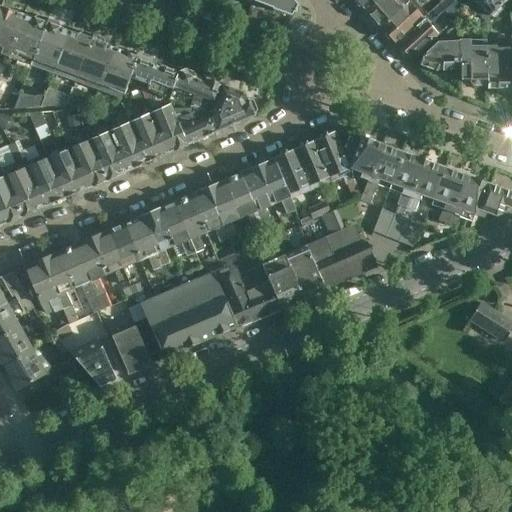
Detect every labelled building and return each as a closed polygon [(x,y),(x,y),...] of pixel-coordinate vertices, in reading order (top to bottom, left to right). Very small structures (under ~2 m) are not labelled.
[(289,0),(254,0),(254,2),(291,16),(293,16),(295,15),(296,12),(296,9),(295,6),(293,4),(289,0)] [(353,0),(366,13),(379,0),(353,0)] [(379,0),(366,13),(381,29),(411,0),(379,0)] [(381,29),(395,45),(426,16),(411,0),(381,29)] [(444,0),(438,6),(451,22),(461,13),(450,0),(444,0)] [(473,0),(488,16),(505,0),(473,0)] [(0,9),(0,54),(8,58),(24,15),(16,12),(17,8),(3,3),(0,9)] [(250,9),(248,16),(255,19),(258,12),(250,9)] [(8,58),(32,67),(49,20),(39,16),(34,19),(24,15),(8,58)] [(395,45),(411,61),(441,32),(426,16),(395,45)] [(32,67),(53,75),(69,32),(60,29),(58,23),(49,20),(32,67)] [(53,75),(75,83),(92,36),(82,33),(77,35),(69,32),(53,75)] [(75,83),(98,92),(114,49),(105,45),(103,40),(92,36),(75,83)] [(474,87),(485,87),(485,46),(485,40),(459,40),(459,42),(459,75),(459,81),(469,80),(469,83),(470,85),(471,86),(472,87),(474,87)] [(485,90),(486,90),(495,89),(496,96),(511,95),(511,41),(494,41),(494,46),(485,46),(485,87),(485,90)] [(459,42),(437,42),(422,56),(419,65),(435,71),(435,73),(441,73),(441,75),(459,75),(459,42)] [(114,49),(98,92),(116,98),(123,95),(123,94),(129,78),(137,57),(132,55),(126,54),(114,49)] [(145,91),(167,100),(172,88),(178,73),(160,66),(159,68),(151,65),(153,60),(152,59),(140,54),(138,54),(137,57),(129,78),(147,85),(145,91)] [(190,108),(209,116),(222,85),(205,79),(204,82),(194,79),(192,74),(183,71),(178,73),(172,88),(190,95),(188,99),(193,100),(190,108)] [(0,81),(0,95),(4,97),(9,84),(0,81)] [(216,132),(254,116),(254,115),(256,111),(252,102),(247,100),(244,92),(243,93),(222,85),(209,116),(216,132)] [(47,90),(40,108),(48,107),(54,92),(47,90)] [(35,98),(31,109),(39,108),(40,108),(44,96),(37,93),(35,98)] [(20,94),(16,105),(27,108),(30,97),(20,94)] [(70,98),(67,106),(76,110),(79,101),(70,98)] [(176,121),(169,105),(149,114),(166,154),(187,145),(176,121)] [(40,113),(27,114),(34,130),(45,125),(40,113)] [(149,114),(128,123),(146,163),(166,154),(149,114)] [(187,145),(216,132),(209,116),(194,122),(191,114),(176,121),(187,145)] [(13,115),(0,115),(0,127),(3,132),(9,129),(13,121),(13,115)] [(76,116),(65,118),(67,128),(79,126),(76,116)] [(128,123),(108,132),(125,172),(146,163),(128,123)] [(108,132),(87,141),(105,181),(125,172),(108,132)] [(334,134),(314,143),(331,182),(342,178),(352,202),(360,198),(351,174),(350,170),(348,167),(334,134)] [(349,134),(344,148),(354,152),(348,167),(350,170),(360,174),(359,179),(366,182),(380,145),(349,134)] [(87,141),(67,150),(84,190),(105,181),(87,141)] [(14,143),(7,147),(14,163),(21,160),(14,143)] [(314,143),(294,151),(311,191),(331,182),(314,143)] [(366,182),(359,202),(361,203),(369,206),(378,180),(380,181),(391,185),(403,153),(380,145),(366,182)] [(67,150),(46,159),(64,199),(84,190),(67,150)] [(294,151),(274,160),(291,200),(311,191),(294,151)] [(424,161),(403,153),(391,185),(403,189),(397,205),(394,215),(403,219),(424,161)] [(41,209),(64,199),(46,159),(24,168),(41,209)] [(291,200),(274,160),(257,167),(273,205),(281,202),(286,214),(296,210),(291,200)] [(444,168),(424,161),(403,219),(407,220),(410,222),(414,212),(415,212),(421,196),(433,200),(444,168)] [(257,167),(240,175),(261,225),(270,221),(265,208),(273,205),(257,167)] [(20,218),(41,209),(24,168),(2,178),(20,218)] [(465,176),(444,168),(433,200),(443,204),(434,231),(444,235),(448,224),(465,176)] [(240,175),(223,182),(239,220),(248,216),(253,228),(261,225),(240,175)] [(486,184),(465,176),(448,224),(457,227),(463,211),(475,216),(486,184)] [(2,178),(0,178),(0,226),(20,218),(2,178)] [(223,182),(206,189),(228,239),(237,235),(232,223),(239,220),(223,182)] [(496,217),(499,215),(502,207),(511,209),(511,193),(486,184),(475,216),(483,219),(485,213),(496,217)] [(206,189),(190,197),(206,234),(214,231),(219,243),(228,239),(206,189)] [(190,197),(174,203),(195,253),(204,250),(198,237),(206,234),(190,197)] [(317,205),(322,217),(329,214),(324,202),(317,205)] [(174,203),(157,211),(173,248),(178,261),(195,253),(174,203)] [(322,217),(317,205),(306,210),(311,221),(311,222),(322,217)] [(324,291),(377,268),(365,242),(361,244),(352,226),(344,207),(329,214),(322,217),(311,222),(311,221),(299,226),(300,227),(297,228),(305,246),(304,247),(305,247),(304,247),(324,291)] [(157,211),(141,218),(162,268),(171,264),(166,251),(173,248),(157,211)] [(382,211),(373,233),(385,238),(394,215),(382,211)] [(394,215),(385,238),(398,243),(407,220),(403,219),(394,215)] [(141,218),(124,225),(140,262),(148,259),(153,271),(162,268),(141,218)] [(407,220),(398,243),(411,248),(420,226),(410,222),(407,220)] [(124,225),(107,232),(129,282),(138,278),(132,265),(140,262),(124,225)] [(107,232),(91,239),(107,276),(115,273),(120,286),(129,282),(107,232)] [(301,300),(324,291),(304,247),(287,255),(282,243),(286,241),(283,234),(274,238),(282,257),(301,300)] [(91,239),(74,247),(102,310),(117,304),(114,296),(106,299),(104,293),(105,292),(99,279),(107,276),(91,239)] [(280,310),(301,300),(282,257),(271,261),(262,243),(253,246),(280,310)] [(258,319),(280,310),(253,246),(242,251),(235,254),(231,256),(258,319)] [(74,247),(58,254),(74,290),(82,287),(88,300),(86,301),(92,315),(102,310),(74,247)] [(232,247),(232,248),(219,253),(222,260),(231,256),(235,254),(232,247)] [(69,325),(77,321),(66,294),(74,290),(58,254),(41,261),(63,310),(69,325)] [(237,328),(258,319),(231,256),(222,260),(211,265),(223,295),(217,297),(220,303),(225,301),(237,328)] [(41,261),(25,268),(39,305),(38,306),(45,317),(53,313),(54,314),(63,310),(41,261)] [(164,360),(237,328),(225,301),(220,303),(217,297),(223,295),(211,265),(207,267),(210,274),(140,305),(164,360)] [(16,300),(25,296),(13,273),(0,278),(0,279),(10,299),(15,297),(16,300)] [(142,294),(138,284),(131,287),(135,297),(142,294)] [(121,292),(125,301),(135,297),(131,287),(121,292)] [(25,296),(16,300),(24,313),(32,309),(25,296)] [(106,326),(124,319),(127,326),(133,323),(130,316),(131,315),(129,311),(124,300),(118,303),(118,304),(97,313),(101,322),(103,321),(106,326)] [(468,321),(502,342),(511,325),(511,324),(479,303),(468,321)] [(0,338),(18,329),(5,306),(0,308),(0,338)] [(150,365),(134,328),(125,331),(123,326),(109,332),(128,375),(150,365)] [(52,334),(57,343),(71,335),(66,327),(52,334)] [(31,352),(18,329),(0,338),(0,363),(3,368),(31,352)] [(97,340),(67,354),(80,368),(87,374),(98,388),(115,380),(97,340)] [(3,368),(16,391),(40,378),(45,388),(75,372),(69,362),(43,375),(31,352),(3,368)] [(511,381),(498,402),(511,410),(511,381)]
